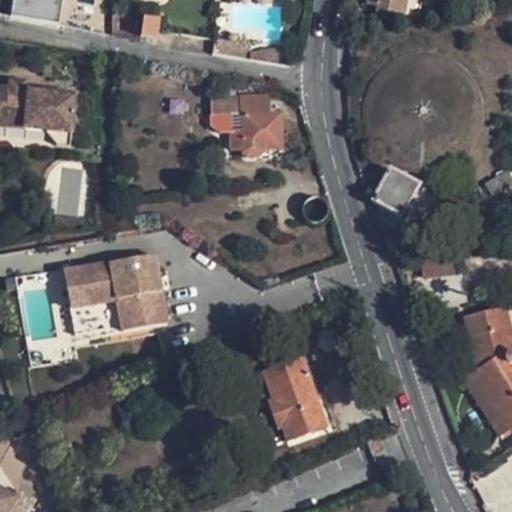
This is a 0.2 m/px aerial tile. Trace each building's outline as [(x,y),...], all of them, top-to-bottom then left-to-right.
[(62,0),(12,0),(10,17),(59,26),(62,0)] [(367,0),(367,4),(377,7),(375,13),(379,14),(379,16),(380,19),(383,22),(386,22),(390,22),(392,20),(394,17),(403,19),(407,0),(367,0)] [(142,21),(140,39),(157,41),(159,24),(142,21)] [(266,52),(249,56),(248,62),(285,68),(287,53),(266,52)] [(376,76),(365,97),(362,114),(366,135),(376,152),(392,166),(412,173),(433,173),(451,167),(465,156),(473,145),(477,137),(482,120),(481,104),(474,85),(461,68),(436,55),(414,54),(394,61),(376,76)] [(25,82),(10,81),(10,89),(24,91),(25,82)] [(10,89),(0,88),(0,142),(9,143),(11,128),(57,133),(56,147),(69,148),(75,96),(24,91),(10,89)] [(242,116),(241,97),(211,98),(211,116),(242,116)] [(231,133),(231,151),(243,150),(243,156),(246,159),(258,159),(261,155),(261,151),(282,151),(281,115),(268,115),(268,97),(241,97),(242,116),(242,133),(231,133)] [(398,219),(416,187),(386,172),(378,187),(372,198),(369,203),(398,219)] [(54,217),(53,230),(84,233),(86,220),(54,217)] [(447,254),(427,259),(434,283),(453,278),(447,254)] [(167,326),(154,256),(64,274),(75,337),(102,332),(103,338),(167,326)] [(480,391),(505,432),(511,427),(511,350),(504,312),(466,320),(478,373),(487,387),(480,391)] [(287,442),(327,428),(303,359),(297,361),(291,345),(262,356),(268,372),(263,374),(273,402),(266,404),(275,432),(282,430),(287,442)] [(465,381),(474,395),(480,391),(487,387),(478,373),(465,381)] [(499,436),(505,432),(480,391),(474,395),(499,436)] [(145,427),(135,400),(116,407),(126,434),(145,427)] [(374,456),(383,452),(377,438),(368,441),(374,456)] [(0,511),(30,511),(36,502),(17,491),(13,499),(0,491),(0,511)]
